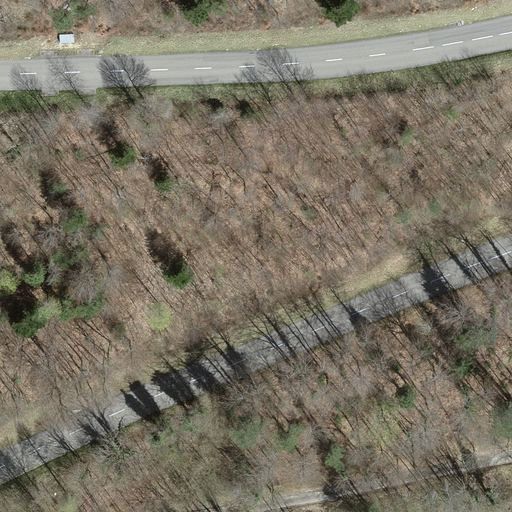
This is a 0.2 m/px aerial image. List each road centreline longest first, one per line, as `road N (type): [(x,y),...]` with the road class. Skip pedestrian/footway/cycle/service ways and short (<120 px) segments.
road 1 (secondary): [(511,250),(0,467)]
road 2 (secondary): [(0,73),(303,62),(511,31)]
road 3 (track): [(511,455),(230,511)]
